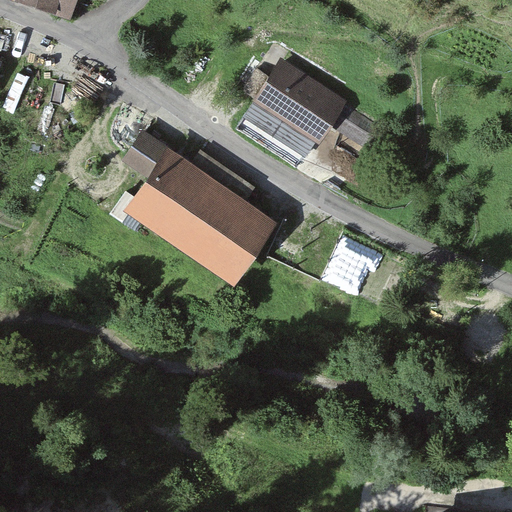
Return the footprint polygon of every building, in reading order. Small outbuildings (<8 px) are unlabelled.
[(24,0),(84,17),(88,0),(24,0)] [(155,46),(146,59),(173,77),(182,64),(155,46)] [(285,57),(260,96),(327,139),(333,130),(368,152),(383,130),(347,108),(352,100),(285,57)] [(0,93),(11,64),(0,59),(0,93)] [(104,96),(84,85),(75,102),(94,112),(104,96)] [(151,177),(132,206),(248,281),(289,219),(149,127),(127,161),(151,177)] [(86,183),(71,176),(55,211),(70,218),(86,183)] [(341,293),(323,287),(317,306),(336,311),(341,293)]
